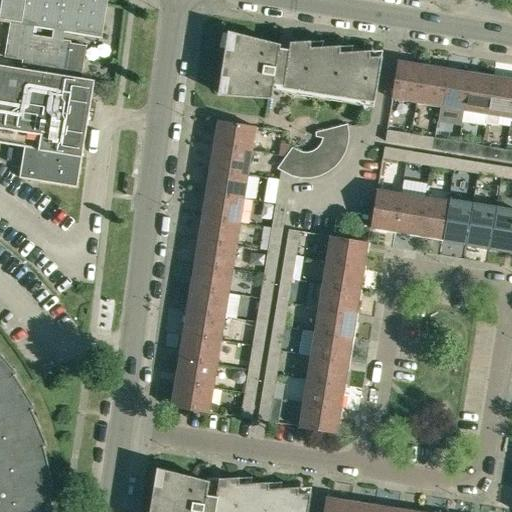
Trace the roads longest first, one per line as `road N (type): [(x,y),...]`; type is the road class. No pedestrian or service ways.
road 1 (residential): [(120,430),(175,0)]
road 2 (residential): [(369,469),(403,282),(427,274),(511,288)]
road 3 (residential): [(369,469),(120,430)]
road 4 (residential): [(475,33),(284,0)]
road 5 (residential): [(511,318),(487,462),(474,477),(453,480)]
